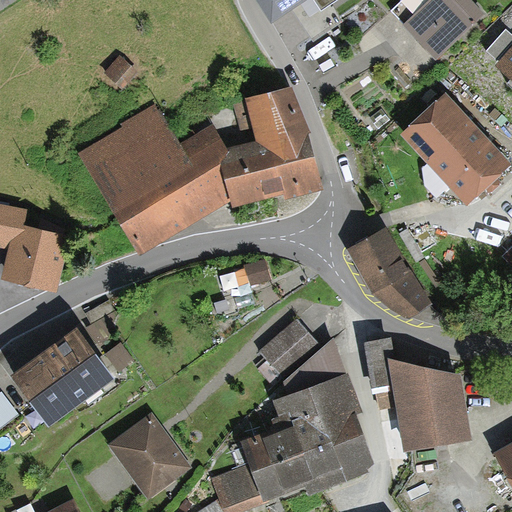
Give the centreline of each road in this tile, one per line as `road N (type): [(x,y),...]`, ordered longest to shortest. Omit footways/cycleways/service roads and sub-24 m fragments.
road 1 (residential): [(314,232),(158,255),(53,302),(0,336)]
road 2 (residential): [(314,232),(333,204),(323,151),(250,0)]
road 3 (residential): [(314,232),(361,302),(393,324),(437,345),(511,352)]
